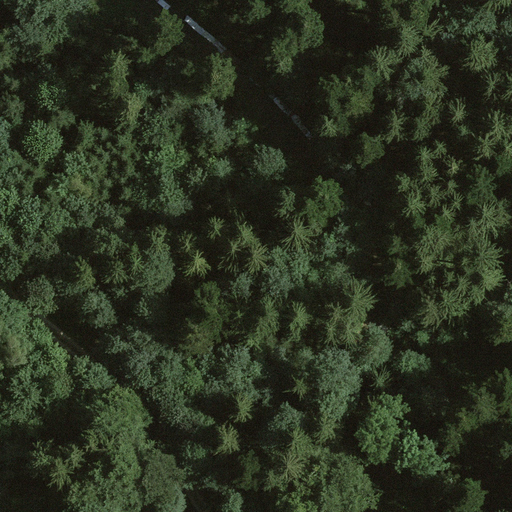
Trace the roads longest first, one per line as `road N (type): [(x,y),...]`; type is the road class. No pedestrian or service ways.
road 1 (track): [(155,0),(274,109),(367,220),(381,292),(347,357)]
road 2 (track): [(0,282),(132,406),(182,467),(204,511)]
